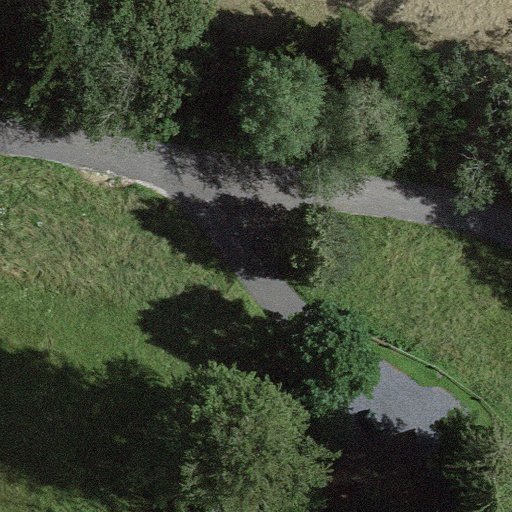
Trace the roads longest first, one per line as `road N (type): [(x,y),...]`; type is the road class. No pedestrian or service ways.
road 1 (track): [(0,139),(449,216),(511,238)]
road 2 (track): [(234,178),(252,275),(293,316),(401,386)]
